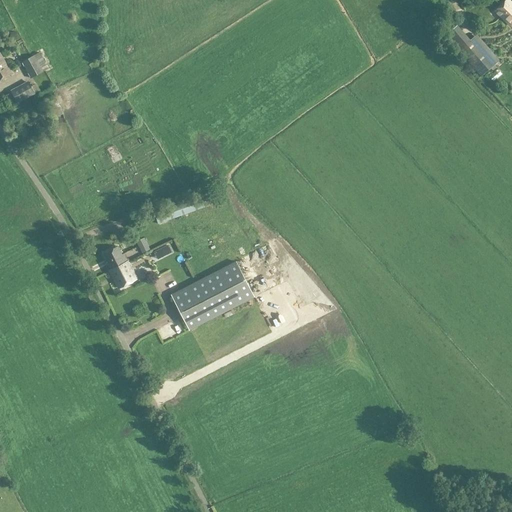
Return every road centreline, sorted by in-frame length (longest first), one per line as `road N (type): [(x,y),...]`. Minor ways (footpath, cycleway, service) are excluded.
road 1 (unclassified): [(209,511),(96,286),(0,125)]
road 2 (track): [(511,126),(428,33),(430,15),(451,0)]
